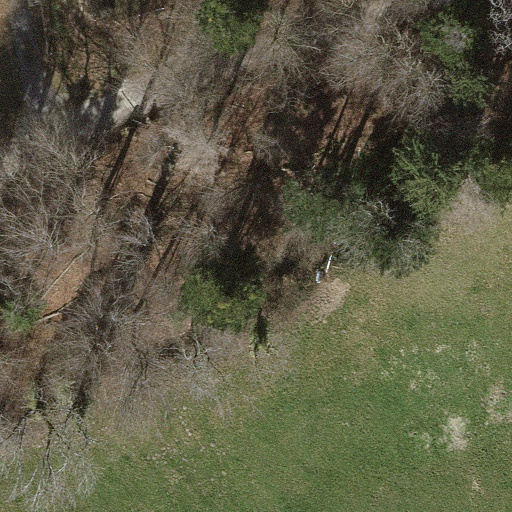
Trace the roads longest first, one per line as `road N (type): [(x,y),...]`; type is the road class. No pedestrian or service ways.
road 1 (track): [(140,92),(425,0)]
road 2 (track): [(42,141),(18,0)]
